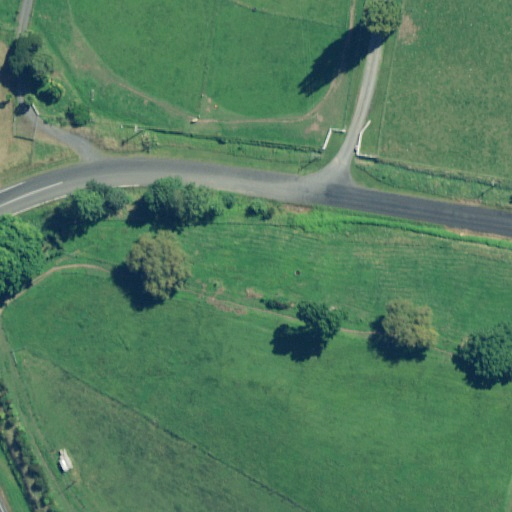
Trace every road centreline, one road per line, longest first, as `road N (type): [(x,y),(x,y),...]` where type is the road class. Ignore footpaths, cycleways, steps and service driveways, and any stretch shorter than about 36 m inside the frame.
road 1 (unclassified): [(511,224),(177,174),(77,179),(0,209)]
road 2 (track): [(320,193),(350,145),(383,0)]
